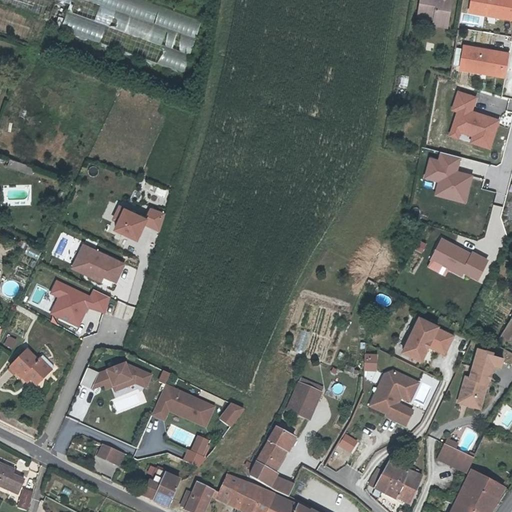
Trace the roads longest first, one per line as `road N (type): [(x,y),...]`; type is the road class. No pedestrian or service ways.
road 1 (unknown): [(49,458),(89,358),(122,323),(145,270),(144,256),(95,233)]
road 2 (residential): [(0,434),(154,511)]
